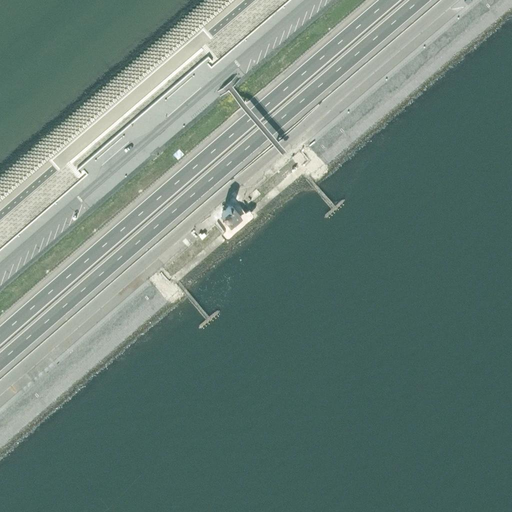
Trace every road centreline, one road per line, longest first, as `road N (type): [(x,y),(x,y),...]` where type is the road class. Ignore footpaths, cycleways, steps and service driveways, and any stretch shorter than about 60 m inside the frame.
road 1 (motorway): [(0,363),(421,0)]
road 2 (motorway): [(391,0),(0,336)]
